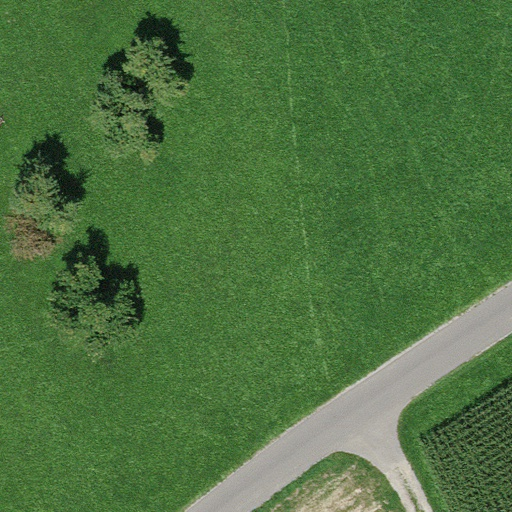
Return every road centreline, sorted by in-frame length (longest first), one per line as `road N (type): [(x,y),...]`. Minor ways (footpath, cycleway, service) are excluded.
road 1 (unclassified): [(511,308),(367,401),(226,511)]
road 2 (track): [(367,401),(421,511)]
